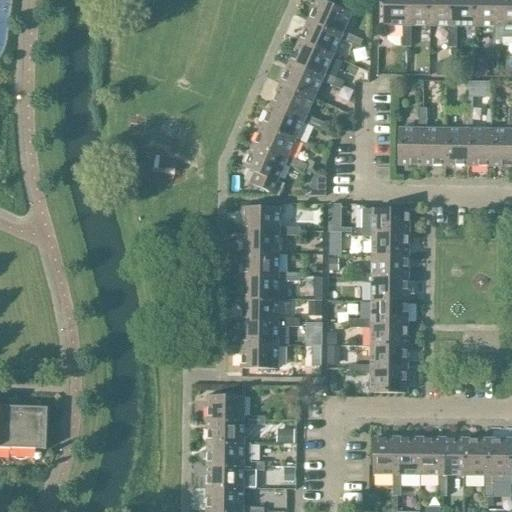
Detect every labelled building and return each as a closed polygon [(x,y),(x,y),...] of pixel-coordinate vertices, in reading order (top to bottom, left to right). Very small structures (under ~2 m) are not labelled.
[(340,36),(342,32),(350,14),(318,0),(308,22),(340,36)] [(407,26),(407,0),(383,0),(383,26),(403,26),(403,37),(411,37),(411,26),(407,26)] [(429,26),(429,0),(407,0),(407,26),(411,26),(429,26)] [(456,38),(456,27),(452,27),(452,0),(429,0),(429,26),(447,26),(447,37),(456,38)] [(456,27),(456,26),(475,26),(475,0),(452,0),(452,27),(456,27)] [(475,0),(475,26),(493,27),(493,38),(502,38),(502,27),(498,27),(498,0),(475,0)] [(511,27),(511,0),(498,0),(498,27),(502,27),(511,27)] [(352,37),(342,32),(340,36),(308,22),(299,42),(331,57),(339,40),(349,44),(352,37)] [(359,48),(360,45),(362,41),(352,37),(349,44),(359,48)] [(402,47),(407,47),(411,47),(411,37),(403,37),(402,47)] [(447,37),(447,48),(456,48),(456,38),(447,37)] [(493,38),(493,49),(502,49),(502,38),(493,38)] [(324,74),(331,57),(299,42),(289,64),(322,78),(324,74)] [(477,61),(477,73),(486,73),(486,61),(477,61)] [(449,76),(450,62),(436,62),(435,76),(449,76)] [(333,78),(324,74),(322,78),(289,64),(280,85),(313,99),(320,82),(330,86),(333,78)] [(340,90),(342,87),(343,82),(333,78),(330,86),(340,90)] [(305,116),(313,99),(280,85),(271,105),(303,120),(305,116)] [(315,121),(305,116),(303,120),(271,105),(262,125),(295,140),(302,124),(312,128),(315,121)] [(427,120),(427,109),(418,109),(418,120),(427,120)] [(472,109),(463,109),(463,120),(472,120),(472,109)] [(444,166),(445,131),(427,130),(427,120),(418,120),(418,130),(422,130),(422,166),(444,166)] [(490,131),(472,131),(472,120),(463,120),(463,131),(468,131),(467,166),(490,167),(490,131)] [(321,132),(323,129),(324,125),(315,121),(312,128),(321,132)] [(295,140),(262,125),(252,147),(285,161),(287,157),(295,140)] [(422,130),(418,130),(399,130),(398,165),(422,166),(422,130)] [(445,131),(444,166),(467,166),(468,131),(463,131),(445,131)] [(511,131),(508,131),(490,131),(490,167),(511,166),(511,131)] [(254,173),(249,184),(277,197),(283,185),(276,182),(284,165),(293,169),(297,162),(287,157),(285,161),(252,147),(243,168),(254,173)] [(303,173),(306,166),(297,162),(293,169),(303,173)] [(315,175),(312,182),(325,188),(325,179),(315,175)] [(278,232),(278,228),(278,209),(242,208),(242,232),(278,232)] [(362,229),(362,238),(372,238),(372,233),(408,234),(408,210),(372,209),(372,229),(362,229)] [(340,217),(329,217),(328,233),(340,233),(340,217)] [(242,254),(277,255),(277,237),(289,237),(289,228),(278,228),(278,232),(242,232),(242,254)] [(289,237),(299,237),(299,229),(289,228),(289,237)] [(362,238),(362,229),(350,229),(350,238),(362,238)] [(408,257),(408,234),(372,233),(372,238),(372,256),(408,257)] [(332,235),(331,235),(331,246),(339,246),(339,235),(338,235),(332,235)] [(277,274),(277,255),(242,254),(241,277),(278,278),(278,274),(277,274)] [(408,257),(372,256),(371,275),(361,275),(361,283),(371,283),(372,283),(372,279),(407,279),(408,257)] [(337,259),(329,259),(329,270),(337,270),(337,259)] [(241,277),(241,300),(277,300),(277,282),(288,282),(288,274),(278,274),(278,278),(241,277)] [(288,282),(298,282),(298,274),(288,274),(288,282)] [(361,283),(361,275),(350,275),(350,283),(361,283)] [(407,279),(372,279),(372,283),(371,283),(371,302),(407,302),(407,279)] [(277,319),(277,300),(241,300),(241,323),(277,323),(277,319)] [(320,302),(309,302),(309,317),(320,317),(320,302)] [(361,320),(360,329),(371,329),(371,324),(407,325),(407,302),(371,302),(371,320),(361,320)] [(277,319),(277,323),(241,323),(240,346),(276,346),(277,328),(288,328),(288,320),(277,319)] [(288,328),(298,328),(298,320),(288,320),(288,328)] [(360,329),(361,320),(349,320),(349,329),(360,329)] [(371,347),(407,348),(407,325),(371,324),(371,329),(371,347)] [(276,370),(276,346),(240,346),(240,369),(276,370)] [(321,367),(321,347),(311,347),(311,367),(321,367)] [(339,347),(327,347),(327,363),(339,363),(339,347)] [(360,374),(370,375),(371,370),(406,371),(407,348),(371,347),(370,366),(360,366),(360,374)] [(360,374),(360,366),(349,366),(349,374),(360,374)] [(406,371),(371,370),(370,375),(370,395),(406,395),(406,371)] [(243,397),(208,397),(207,421),(243,421),(243,417),(243,397)] [(0,448),(46,450),(47,408),(0,406),(0,448)] [(207,421),(207,443),(242,444),(243,426),(254,426),(254,417),(243,417),(243,421),(207,421)] [(254,426),(264,426),(264,417),(254,417),(254,426)] [(284,431),(279,431),(279,444),(284,444),(292,444),(292,431),(284,431)] [(401,475),(397,475),(397,439),(373,439),(372,475),(392,475),(392,485),(401,486),(401,475)] [(420,475),(420,439),(397,439),(397,475),(401,475),(420,475)] [(447,476),(442,475),(443,440),(420,439),(420,475),(438,476),(438,486),(446,486),(446,476),(447,476)] [(465,476),(466,440),(443,440),(442,475),(447,476),(465,476)] [(466,440),(465,476),(483,476),(483,487),(492,487),(492,484),(492,476),(488,476),(488,440),(466,440)] [(492,476),(492,484),(511,485),(511,455),(511,440),(488,440),(488,476),(492,476)] [(242,463),(242,444),(207,443),(207,466),(243,467),(243,463),(242,463)] [(253,471),(253,463),(243,463),(243,467),(207,466),(206,489),(242,489),(242,471),(253,471)] [(253,463),(253,471),(264,471),(264,463),(253,463)] [(294,482),(294,469),(284,469),(284,482),(294,482)] [(401,486),(392,485),(392,497),(401,497),(401,486)] [(438,486),(438,497),(446,497),(446,486),(438,486)] [(492,487),(483,487),(483,498),(492,498),(492,487)] [(206,489),(206,511),(238,511),(241,511),(242,508),(241,508),(242,489),(206,489)] [(285,492),(275,492),(275,503),(285,503),(285,492)]
